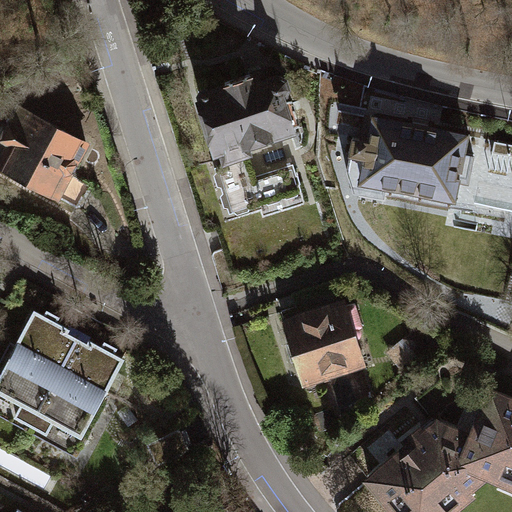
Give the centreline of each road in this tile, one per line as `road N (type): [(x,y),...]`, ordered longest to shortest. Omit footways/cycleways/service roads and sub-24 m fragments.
road 1 (residential): [(194,313),(339,268),(364,269),(511,347)]
road 2 (residential): [(194,313),(102,0)]
road 3 (residential): [(254,0),(331,44),(511,91)]
road 4 (residential): [(294,511),(230,401),(194,313)]
road 5 (residential): [(194,313),(165,320),(0,232)]
